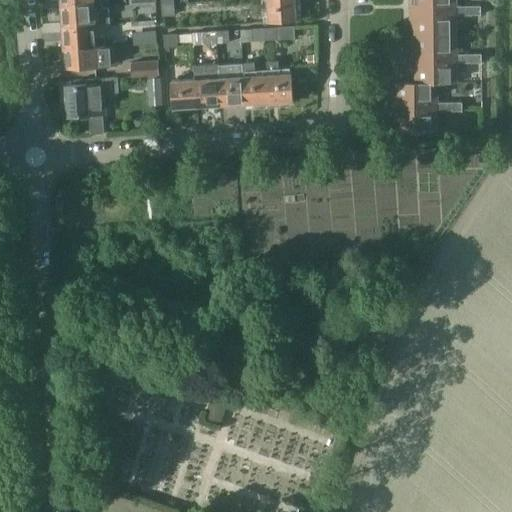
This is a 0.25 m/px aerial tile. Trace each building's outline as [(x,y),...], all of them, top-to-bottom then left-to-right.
[(103,9),(102,2),(98,2),(97,0),(91,0),(60,2),(61,4),(62,25),(79,24),(79,27),(95,25),(105,24),(109,23),(109,22),(108,8),(103,9)] [(132,0),(133,11),(154,10),(153,0),(132,0)] [(295,0),(267,0),(269,21),(297,19),(295,0)] [(455,0),(411,0),(411,1),(409,1),(409,10),(481,8),(481,5),(456,6),(455,0)] [(174,3),(162,4),(163,16),(175,15),(174,3)] [(481,8),(409,10),(409,21),(411,21),(411,34),(456,33),(455,15),(481,14),(481,8)] [(96,37),(95,25),(79,27),(79,24),(62,25),(63,45),(63,48),(95,46),(95,48),(100,48),(100,43),(105,43),(105,36),(96,37)] [(264,28),(265,40),(295,38),(294,26),(264,28)] [(264,28),(241,29),(241,42),(265,40),(264,28)] [(216,31),(217,43),(230,43),(229,30),(216,31)] [(155,31),(143,32),(144,44),(156,43),(155,31)] [(216,31),(204,32),(205,44),(217,43),(216,31)] [(456,33),(411,34),(412,58),(482,56),(482,54),(456,54),(456,33)] [(164,35),(165,46),(177,46),(177,34),(164,35)] [(110,54),(106,54),(105,43),(100,43),(100,48),(95,48),(95,46),(63,48),(64,66),(98,65),(110,64),(110,54)] [(482,56),(412,58),(412,82),(437,81),(437,83),(456,83),(456,63),(482,63),(482,56)] [(267,61),(267,73),(269,101),(294,100),(292,71),(279,72),(278,60),(267,61)] [(159,74),(158,61),(133,62),(134,76),(159,74)] [(242,63),(243,75),(245,103),(269,101),(267,73),(255,74),(255,62),(242,63)] [(219,64),(195,66),(195,78),(197,106),(221,105),(219,76),(219,64)] [(243,75),(219,76),(221,105),(245,103),(243,75)] [(69,115),(90,113),(91,133),(105,132),(103,113),(106,112),(104,91),(115,90),(114,78),(87,80),(87,84),(67,85),(69,115)] [(145,79),(146,90),(155,90),(154,78),(145,79)] [(173,108),(197,106),(195,78),(171,80),(173,108)] [(437,81),(412,82),(392,83),(393,97),(390,97),(390,107),(462,105),(462,102),(438,102),(437,83),(437,81)] [(462,105),(390,107),(391,117),(392,117),(392,131),(438,131),(438,111),(462,111),(462,105)] [(211,403),(210,405),(206,417),(220,422),(225,407),(211,403)]
